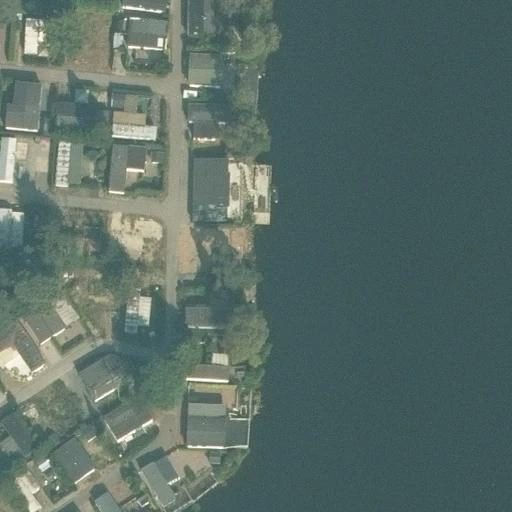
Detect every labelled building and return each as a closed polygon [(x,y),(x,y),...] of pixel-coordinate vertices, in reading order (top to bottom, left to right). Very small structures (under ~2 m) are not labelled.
[(122,0),(122,12),(166,12),(166,0),(122,0)] [(186,0),(186,38),(214,38),(213,0),(186,0)] [(100,18),(77,18),(76,63),(98,64),(100,18)] [(24,21),(24,57),(48,57),(49,22),(24,21)] [(126,50),(165,51),(166,23),(128,21),(126,50)] [(187,88),(218,89),(218,57),(188,56),(187,88)] [(5,108),(4,131),(38,132),(40,86),(12,85),(12,108),(5,108)] [(112,97),(111,109),(142,110),(143,98),(112,97)] [(56,106),(56,135),(94,135),(94,120),(81,119),(81,106),(56,106)] [(214,142),(215,107),(190,106),(188,141),(214,142)] [(156,128),(145,128),(146,116),(112,114),(112,139),(155,141),(156,128)] [(0,184),(27,185),(29,141),(0,140),(0,184)] [(80,188),(82,146),(57,144),(55,187),(80,188)] [(112,146),(107,193),(123,195),(126,172),(143,173),(145,150),(112,146)] [(191,161),(190,223),(225,224),(226,162),(191,161)] [(0,211),(0,250),(23,251),(23,212),(0,211)] [(186,227),(187,253),(226,252),(226,226),(186,227)] [(117,236),(117,264),(161,265),(161,236),(117,236)] [(87,271),(85,310),(111,311),(112,271),(87,271)] [(136,328),(149,328),(150,300),(126,299),(125,335),(136,335),(136,328)] [(184,310),(184,327),(223,328),(223,311),(184,310)] [(0,331),(0,369),(9,364),(20,381),(45,366),(18,321),(0,331)] [(226,382),(227,369),(188,369),(188,381),(226,382)] [(56,402),(43,409),(57,436),(70,429),(56,402)] [(138,402),(103,425),(119,449),(154,426),(138,402)] [(184,450),(223,451),(225,408),(185,406),(184,450)] [(0,422),(0,427),(7,440),(0,444),(0,449),(12,467),(36,452),(12,415),(0,422)] [(62,448),(51,455),(70,486),(82,479),(62,448)] [(174,503),(166,486),(178,480),(167,457),(140,470),(159,510),(174,503)] [(30,496),(39,490),(26,471),(7,484),(26,511),(37,511),(40,511),(30,496)] [(96,511),(118,511),(107,494),(91,504),(96,511)]
